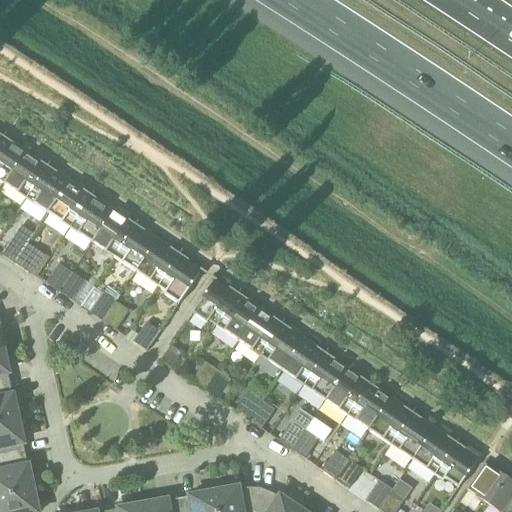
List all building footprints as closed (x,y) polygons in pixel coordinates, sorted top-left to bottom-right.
[(0,143),(0,182),(4,185),(26,153),(13,144),(13,143),(10,142),(4,138),(0,143)] [(39,161),(26,153),(4,185),(26,200),(48,167),(42,163),(39,161)] [(26,200),(48,214),(70,182),(56,173),(54,171),(48,167),(26,200)] [(83,191),(70,182),(48,214),(70,229),(92,197),(85,192),(83,190),(83,191)] [(70,229),(92,243),(113,211),(100,202),(98,200),(98,201),(92,197),(70,229)] [(114,258),(135,226),(129,222),(129,221),(127,220),(113,211),(92,243),(114,258)] [(114,258),(136,273),(157,241),(144,232),(144,231),(142,230),(141,230),(135,226),(114,258)] [(1,255),(15,264),(28,244),(15,235),(1,255)] [(157,241),(136,273),(158,287),(179,255),(173,251),(171,249),(157,241)] [(41,253),(28,244),(15,264),(28,273),(41,253)] [(179,255),(158,287),(165,292),(164,295),(179,305),(201,272),(201,271),(200,272),(186,263),(188,261),(186,259),(185,259),(179,255)] [(45,285),(58,293),(72,273),(59,265),(45,285)] [(85,282),(72,273),(58,293),(72,302),(85,282)] [(215,281),(192,314),(207,324),(209,322),(216,327),(238,295),(232,291),(232,290),(229,289),(230,289),(228,291),(214,282),(215,281)] [(102,323),(116,303),(102,294),(89,314),(102,323)] [(238,295),(216,327),(238,342),(260,310),(247,301),(247,300),(244,299),(238,295)] [(129,312),(116,303),(102,323),(116,332),(129,312)] [(238,342),(260,357),(282,325),(275,320),(276,320),(273,318),(273,319),(260,310),(238,342)] [(133,343),(147,352),(160,332),(146,323),(133,343)] [(282,325),(260,357),(282,372),(304,340),(290,331),(291,330),(288,328),(288,329),(282,325)] [(282,372),(304,387),(325,355),(319,350),(317,348),(304,340),(282,372)] [(171,368),(182,354),(170,346),(160,361),(171,368)] [(8,362),(5,349),(0,350),(0,386),(10,385),(5,363),(8,362)] [(325,355),(304,387),(325,402),(347,369),(334,360),(332,358),(331,359),(325,355)] [(191,382),(205,391),(218,371),(205,362),(191,382)] [(325,402),(347,416),(369,384),(363,380),(360,378),(347,369),(325,402)] [(218,400),(231,380),(218,371),(205,391),(218,400)] [(369,384),(347,416),(369,431),(391,399),(378,390),(375,388),(369,384)] [(0,386),(0,423),(20,419),(17,406),(14,406),(10,385),(0,386)] [(248,421),(262,401),(248,392),(235,412),(248,421)] [(369,431),(391,446),(413,414),(406,410),(407,410),(404,408),(391,399),(369,431)] [(262,401),(248,421),(261,430),(275,410),(262,401)] [(413,414),(391,446),(412,461),(434,429),(421,420),(419,418),(413,414)] [(0,423),(0,460),(25,455),(20,434),(23,433),(20,419),(0,423)] [(278,442),(292,451),(305,431),(292,422),(278,442)] [(412,461),(434,476),(456,444),(450,440),(450,439),(448,438),(434,429),(412,461)] [(305,431),(292,451),(305,460),(318,440),(305,431)] [(456,444),(434,476),(443,482),(444,480),(458,489),(480,457),(466,447),(465,449),(462,448),(456,444)] [(322,472),(335,481),(349,461),(336,452),(322,472)] [(0,460),(0,497),(36,490),(33,476),(30,477),(25,455),(0,460)] [(349,461),(335,481),(348,490),(362,470),(349,461)] [(467,491),(489,506),(506,479),(485,464),(467,491)] [(497,511),(507,511),(511,508),(511,483),(506,479),(489,506),(497,511)] [(366,501),(379,510),(392,491),(379,482),(366,501)] [(227,488),(213,490),(217,511),(254,511),(260,489),(247,488),(237,489),(227,491),(227,488)] [(299,511),(302,509),(290,501),(288,503),(280,498),(271,494),(260,489),(254,511),(299,511)] [(38,503),(36,490),(0,497),(0,511),(37,511),(35,504),(38,503)] [(200,496),(178,499),(180,511),(217,511),(213,490),(199,492),(200,496)] [(392,491),(379,510),(381,511),(397,511),(406,500),(392,491)] [(143,511),(180,511),(178,499),(157,503),(156,500),(142,503),(143,511)] [(143,511),(142,503),(128,505),(129,508),(107,511),(143,511)]
